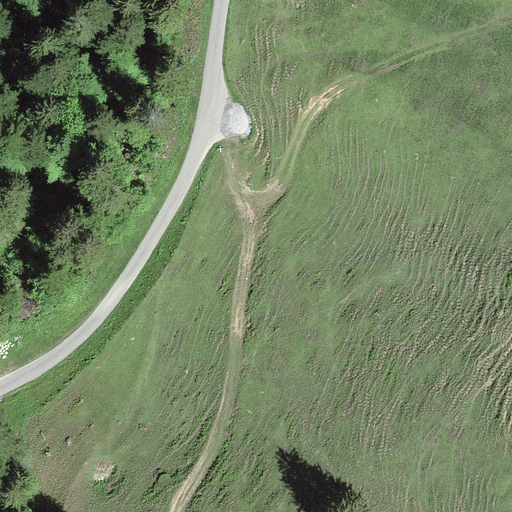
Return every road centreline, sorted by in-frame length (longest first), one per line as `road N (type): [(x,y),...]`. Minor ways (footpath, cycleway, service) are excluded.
road 1 (track): [(511,14),(428,44),(316,102),(270,190),(239,182),(240,118),(212,100)]
road 2 (track): [(212,106),(191,169),(121,296),(83,338),(0,393)]
